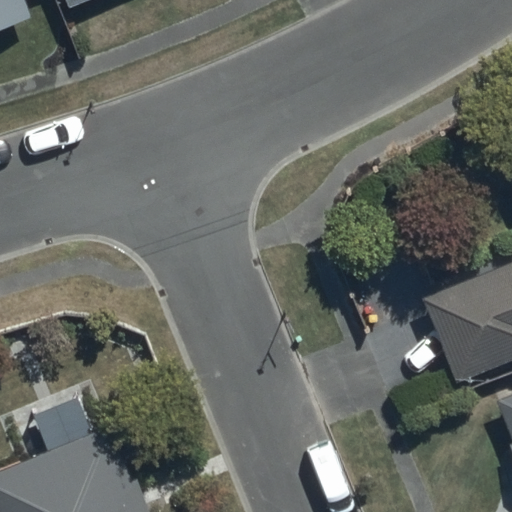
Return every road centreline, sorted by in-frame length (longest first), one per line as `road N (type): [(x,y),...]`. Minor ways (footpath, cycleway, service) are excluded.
road 1 (residential): [(154,152),(301,511)]
road 2 (residential): [(154,152),(322,83),(473,0)]
road 3 (residential): [(0,199),(154,152)]
